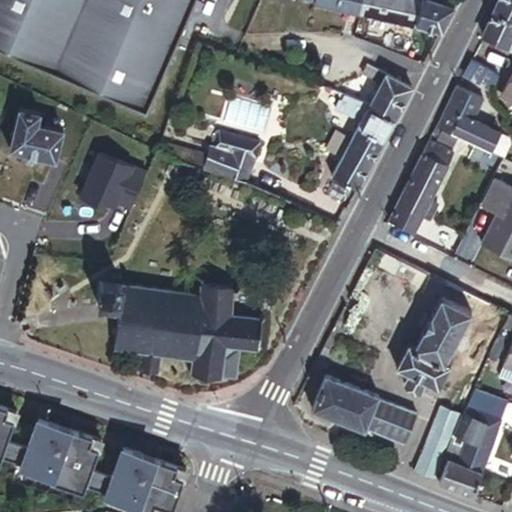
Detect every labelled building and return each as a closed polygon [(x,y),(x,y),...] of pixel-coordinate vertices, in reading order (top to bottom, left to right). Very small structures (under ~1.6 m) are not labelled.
[(196,0),(0,0),(0,60),(144,123),(196,0)] [(273,0),(273,1),(311,12),(312,10),(314,0),(273,0)] [(358,25),(363,0),(314,0),(312,10),(311,12),(357,25),(358,25)] [(401,7),(367,0),(363,0),(358,25),(413,37),(414,34),(421,11),(401,7)] [(511,0),(501,0),(485,36),(509,46),(511,40),(511,0)] [(423,6),(421,11),(414,34),(439,42),(453,15),(423,6)] [(499,75),(473,59),(464,75),(490,90),(499,75)] [(385,82),(366,71),(362,82),(380,91),(385,82)] [(511,97),(511,77),(503,92),(511,97)] [(391,131),(410,95),(385,82),(380,91),(368,113),(365,117),(391,131)] [(484,98),(459,86),(439,126),(444,128),(458,135),(464,138),(473,120),(484,98)] [(365,117),(368,113),(343,104),(341,109),(338,108),(334,117),(359,128),(365,117)] [(9,157),(56,167),(63,136),(43,131),(45,125),(39,123),(40,119),(19,114),(9,157)] [(391,131),(365,117),(359,128),(355,137),(380,151),(391,131)] [(497,132),(473,120),(464,138),(488,150),(497,132)] [(444,128),(439,126),(436,125),(434,131),(441,134),(444,128)] [(458,135),(444,128),(441,134),(439,138),(453,145),(458,135)] [(218,148),(261,159),(265,143),(222,131),(218,148)] [(508,136),(497,132),(488,150),(504,157),(511,143),(508,136)] [(166,136),(156,158),(156,159),(179,169),(187,146),(166,136)] [(380,151),(355,137),(329,184),(355,198),(380,151)] [(455,153),(429,140),(424,152),(448,164),(449,165),(455,153)] [(202,178),(210,155),(188,146),(187,146),(179,169),(202,178)] [(202,178),(247,195),(261,159),(218,148),(214,148),(211,156),(210,155),(202,178)] [(424,152),(389,220),(414,233),(422,216),(430,201),(448,164),(424,152)] [(146,180),(100,159),(80,204),(97,211),(99,208),(114,214),(116,210),(130,216),(146,180)] [(481,245),(511,259),(511,186),(493,177),(480,204),(497,212),(481,245)] [(439,205),(430,201),(422,216),(431,220),(439,205)] [(397,276),(405,261),(386,251),(378,266),(397,276)] [(453,284),(405,261),(397,276),(441,298),(443,295),(447,296),(453,284)] [(223,345),(239,347),(253,349),(253,351),(256,352),(257,349),(259,350),(260,347),(257,346),(260,321),(262,321),(263,318),(260,318),(261,316),(257,315),(257,318),(229,314),(233,283),(229,283),(229,286),(203,282),(204,279),(200,278),(198,292),(123,282),(123,280),(120,279),(119,283),(99,280),(96,305),(117,308),(114,330),(112,330),(111,333),(113,333),(111,349),(114,349),(115,347),(178,356),(178,359),(182,359),(182,357),(192,358),(190,370),(187,370),(187,373),(189,373),(189,376),(192,377),(193,374),(216,377),(216,380),(219,380),(220,378),(222,378),(222,374),(219,374),(223,345)] [(480,295),(453,284),(447,296),(474,308),(480,295)] [(448,360),(474,308),(447,296),(443,295),(441,298),(417,346),(411,344),(400,366),(414,374),(409,384),(424,391),(429,381),(442,388),(454,363),(448,360)] [(507,339),(499,335),(495,345),(491,354),(489,359),(496,362),(507,339)] [(511,340),(501,367),(511,371),(511,340)] [(234,380),(239,347),(223,345),(219,374),(222,374),(222,378),(234,380)] [(329,364),(319,360),(315,367),(326,372),(329,364)] [(511,371),(501,367),(497,378),(511,384),(511,371)] [(367,388),(360,386),(328,372),(314,407),(366,429),(367,426),(380,395),(380,394),(367,388)] [(362,380),(360,386),(367,388),(369,383),(362,380)] [(502,418),(508,402),(477,388),(467,413),(476,417),(479,410),(502,418)] [(406,442),(419,412),(380,395),(367,426),(406,442)] [(449,444),(463,412),(444,404),(415,469),(435,477),(447,449),(449,444)] [(0,456),(19,463),(18,466),(49,477),(47,482),(81,494),(84,485),(107,493),(106,497),(137,508),(135,511),(172,511),(186,471),(123,449),(113,477),(92,469),(102,442),(38,420),(29,447),(8,440),(17,412),(0,406),(0,456)] [(468,440),(463,455),(460,461),(484,470),(502,418),(479,410),(476,417),(468,440)] [(456,436),(453,446),(451,451),(463,455),(468,440),(456,436)] [(463,455),(451,451),(449,457),(460,461),(463,455)] [(449,457),(440,483),(475,496),(484,470),(460,461),(449,457)]
